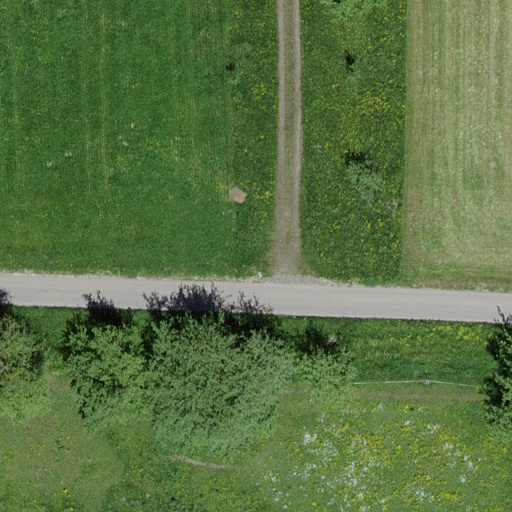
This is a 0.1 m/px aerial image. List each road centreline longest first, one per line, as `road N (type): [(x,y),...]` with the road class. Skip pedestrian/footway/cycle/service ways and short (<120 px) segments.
road 1 (track): [(0,313),(511,327)]
road 2 (track): [(319,323),(309,0)]
